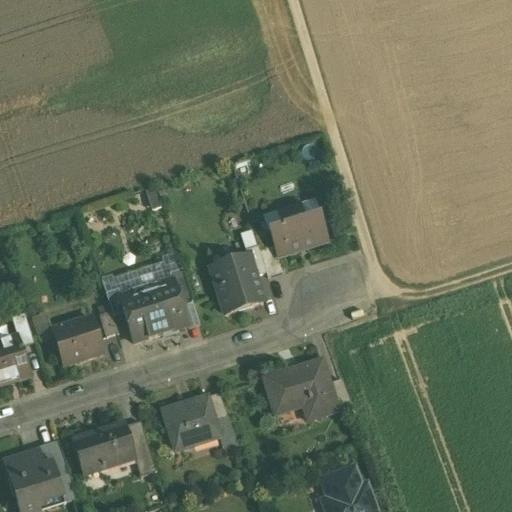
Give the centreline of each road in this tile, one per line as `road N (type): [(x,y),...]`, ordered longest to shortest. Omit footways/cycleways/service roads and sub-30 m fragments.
road 1 (residential): [(0,422),(337,308)]
road 2 (track): [(293,0),(374,268),(399,299)]
